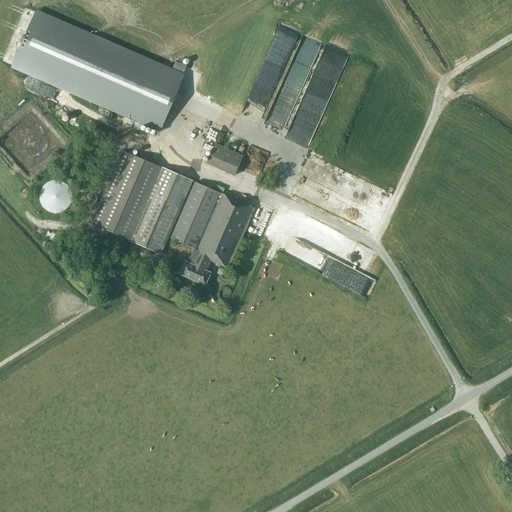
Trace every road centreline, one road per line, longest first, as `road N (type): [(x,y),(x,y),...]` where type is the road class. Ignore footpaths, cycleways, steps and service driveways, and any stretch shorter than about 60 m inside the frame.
road 1 (track): [(113,141),(80,227),(125,250),(103,301),(0,366)]
road 2 (unclassified): [(278,511),(511,372)]
road 3 (track): [(373,244),(437,107),(466,91)]
